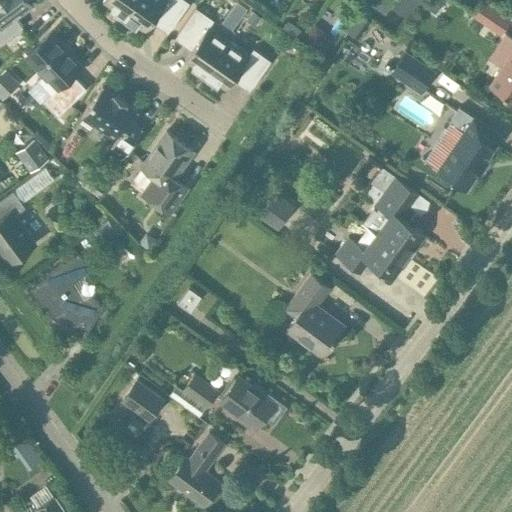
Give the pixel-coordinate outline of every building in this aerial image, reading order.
[(0,0),(0,44),(23,27),(15,16),(33,3),(31,0),(0,0)] [(110,8),(123,17),(135,0),(104,0),(103,1),(111,7),(110,8)] [(137,25),(145,31),(155,18),(172,30),(190,3),(185,0),(135,0),(123,17),(136,27),(137,25)] [(472,16),(502,35),(511,19),(482,0),(472,16)] [(192,66),(205,75),(229,41),(209,27),(214,20),(196,8),(178,34),(195,46),(185,59),(193,65),(192,66)] [(283,29),(299,40),(304,32),(288,21),(283,29)] [(335,39),(314,23),(302,39),(323,55),(335,39)] [(43,101),(58,116),(87,89),(73,74),(81,66),(50,33),(27,55),(44,74),(37,81),(50,94),(43,101)] [(219,83),(227,89),(236,76),(253,87),(271,61),(254,49),(249,55),(229,41),(205,75),(218,85),(219,83)] [(391,72),(421,92),(436,71),(405,51),(391,72)] [(503,95),(511,101),(511,52),(491,84),(504,93),(503,95)] [(21,83),(7,69),(0,75),(0,97),(3,101),(21,83)] [(108,149),(122,159),(141,131),(130,123),(138,111),(127,103),(127,102),(115,93),(114,94),(103,85),(83,114),(116,137),(108,149)] [(502,137),(459,108),(449,123),(464,132),(437,171),(466,191),(477,174),(476,174),(481,165),(482,166),(502,137)] [(144,192),(170,211),(187,186),(174,177),(193,150),(167,131),(142,166),(156,175),(144,192)] [(49,158),(35,138),(15,152),(29,172),(49,158)] [(81,184),(98,197),(110,180),(92,168),(90,171),(81,164),(72,176),(82,183),(81,184)] [(376,233),(409,256),(424,235),(401,218),(418,194),(381,167),(362,195),(373,203),(379,207),(377,210),(373,208),(362,223),(368,227),(376,233)] [(278,225),(291,199),(257,183),(245,210),(278,225)] [(0,248),(10,262),(36,243),(15,215),(25,207),(13,191),(0,200),(0,248)] [(113,226),(91,225),(90,242),(112,243),(113,226)] [(394,277),(409,256),(376,233),(369,227),(356,244),(347,237),(335,254),(361,273),(370,260),(394,277)] [(53,320),(64,336),(75,329),(85,335),(104,306),(89,297),(83,301),(71,284),(90,270),(78,254),(63,265),(61,262),(47,273),(49,275),(30,289),(42,305),(44,304),(55,318),(53,320)] [(287,328),(322,354),(344,325),(317,305),(330,288),(311,273),(285,308),(296,317),(287,328)] [(190,311),(201,296),(189,287),(178,303),(190,311)] [(221,390),(196,372),(182,390),(207,408),(221,390)] [(166,398),(137,377),(121,399),(149,420),(166,398)] [(221,400),(256,426),(264,417),(273,424),(286,406),(255,383),(252,387),(238,377),(221,400)] [(168,480),(204,505),(221,482),(205,470),(225,443),(209,431),(190,459),(185,456),(168,480)] [(20,511),(66,511),(54,494),(38,505),(36,502),(20,511)]
